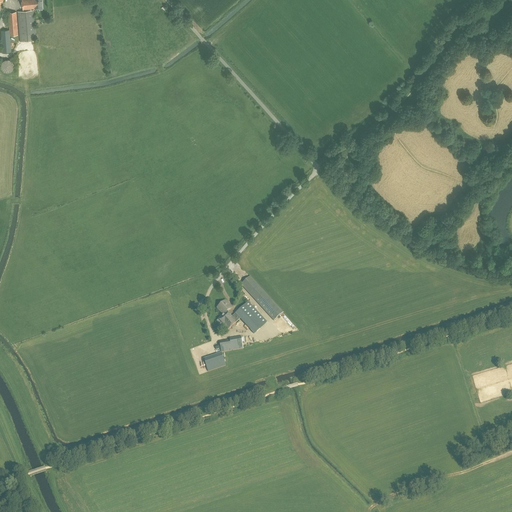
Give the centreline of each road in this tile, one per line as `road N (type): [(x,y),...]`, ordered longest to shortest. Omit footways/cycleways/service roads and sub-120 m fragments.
road 1 (unclassified): [(320,168),(167,0)]
road 2 (track): [(500,272),(402,239),(320,168)]
road 3 (unclassified): [(230,263),(320,168)]
